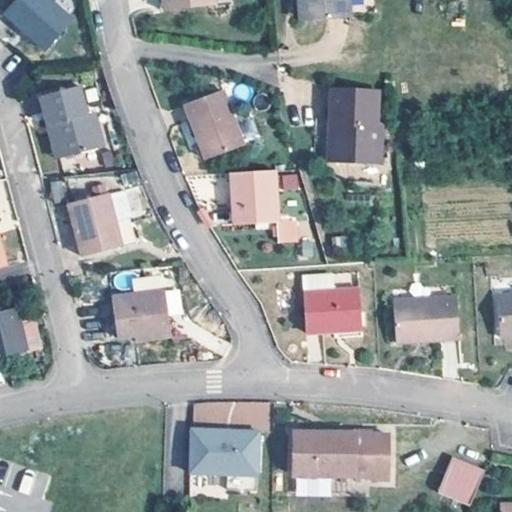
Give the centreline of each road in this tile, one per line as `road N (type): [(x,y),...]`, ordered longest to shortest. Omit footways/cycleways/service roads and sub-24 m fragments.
road 1 (residential): [(117,44),(150,147),(199,253),(252,338),(248,366),(233,380)]
road 2 (residential): [(0,83),(85,396)]
road 3 (residential): [(511,405),(233,380)]
road 4 (residential): [(117,44),(270,68)]
road 5 (residential): [(233,380),(85,396)]
